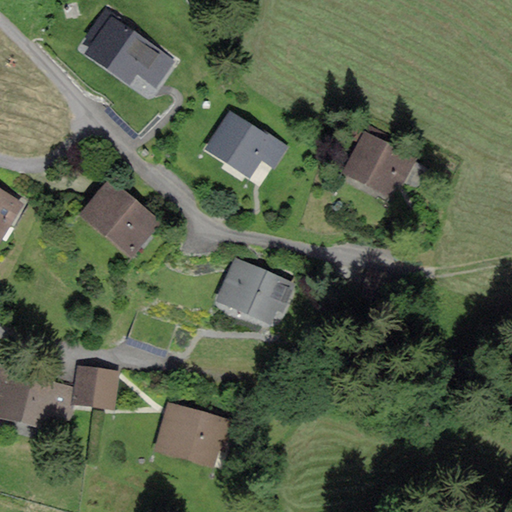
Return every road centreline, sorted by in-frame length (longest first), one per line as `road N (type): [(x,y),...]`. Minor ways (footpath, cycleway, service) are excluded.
road 1 (residential): [(81,110),(214,233),(391,267)]
road 2 (residential): [(0,328),(73,353),(146,361)]
road 3 (residential): [(0,18),(81,110)]
road 4 (track): [(391,267),(452,274),(511,263)]
